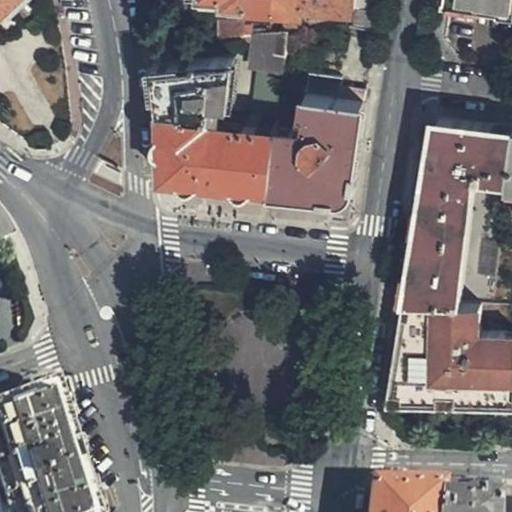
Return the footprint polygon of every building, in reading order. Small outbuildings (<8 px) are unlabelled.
[(0,0),(0,8),(9,0),(0,0)] [(248,8),(248,0),(208,0),(224,1),(225,6),(248,8)] [(277,0),(248,0),(248,8),(276,11),(277,0)] [(290,28),(301,27),(303,13),(303,5),(304,0),(277,0),(276,11),(275,29),(290,28)] [(349,11),(350,21),(370,27),(375,30),(378,9),(356,6),(356,0),(304,0),(303,5),(349,11)] [(286,67),(290,28),(275,29),(246,32),(247,35),(247,40),(253,40),(252,65),(257,65),(286,67)] [(160,107),(211,113),(212,106),(218,102),(234,103),(238,53),(155,62),(157,78),(160,107)] [(254,114),(281,116),(286,67),(257,65),(254,114)] [(353,185),(368,88),(342,85),(344,72),(310,68),(304,110),(308,111),(307,125),(313,132),(309,134),(303,127),(280,125),(279,127),(274,178),(274,186),(340,194),(344,195),(350,192),(353,185)] [(274,178),(279,127),(210,119),(211,113),(160,107),(165,174),(274,186),(274,178)] [(481,178),(509,181),(511,156),(511,124),(436,114),(431,142),(406,299),(432,300),(464,301),(481,178)] [(511,334),(510,335),(509,330),(483,330),(483,301),(464,301),(432,300),(406,299),(390,401),(458,402),(459,392),(482,392),(482,398),(499,398),(499,393),(511,392),(511,334)] [(92,511),(57,402),(36,390),(0,404),(0,511),(92,511)] [(511,402),(511,392),(499,393),(499,398),(482,398),(482,392),(459,392),(458,402),(511,402)] [(441,511),(442,488),(375,487),(372,511),(441,511)] [(511,511),(511,488),(442,488),(441,511),(511,511)]
